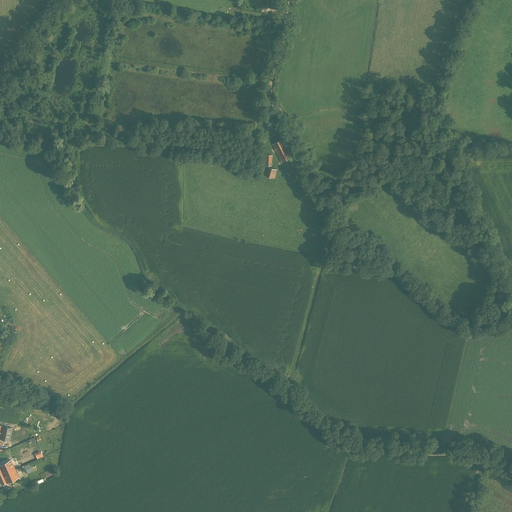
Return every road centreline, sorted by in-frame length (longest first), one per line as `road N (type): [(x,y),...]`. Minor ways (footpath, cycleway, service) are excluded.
road 1 (track): [(0,384),(68,410),(180,313),(234,365),(278,392),(289,385),(322,263),(330,260)]
road 2 (track): [(288,0),(270,95),(327,204),(332,263),(388,271),(457,325),(511,323)]
